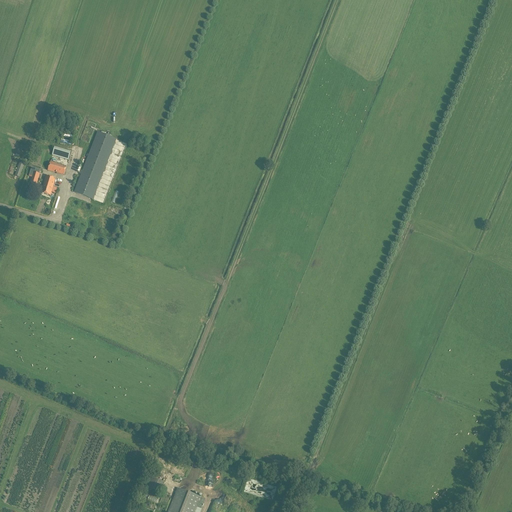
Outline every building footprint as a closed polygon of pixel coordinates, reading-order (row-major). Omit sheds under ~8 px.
[(93,200),(116,140),(97,132),(82,171),(80,171),(79,174),(81,175),(74,193),(93,200)] [(68,160),(70,152),(54,148),(52,155),(68,160)] [(64,175),(66,166),(50,162),(47,170),(64,175)] [(20,177),(24,164),(20,163),(15,176),(20,177)] [(32,168),(29,176),(32,177),(30,182),(37,184),(40,174),(39,174),(40,170),(32,168)] [(55,194),(57,188),(53,187),(56,179),(46,176),(41,193),(51,196),(52,192),(55,194)] [(160,493),(164,483),(148,477),(144,487),(160,493)] [(195,511),(201,498),(177,488),(167,511),(195,511)]
